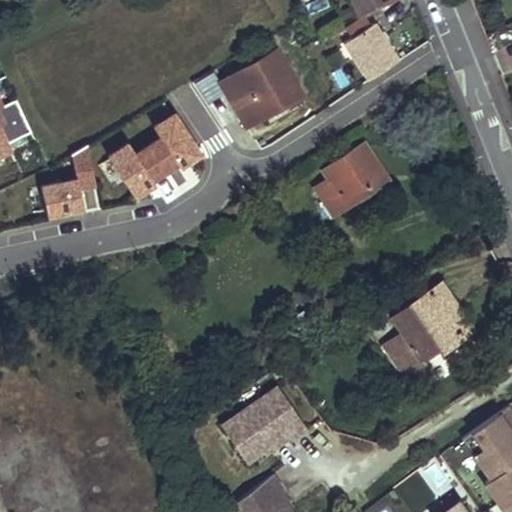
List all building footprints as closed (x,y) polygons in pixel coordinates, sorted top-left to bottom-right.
[(390,47),(365,10),(336,30),(362,67),(390,47)] [(388,41),(399,58),(424,41),(413,24),(388,41)] [(261,44),(208,76),(230,119),(286,89),(261,44)] [(36,155),(47,176),(145,118),(191,91),(181,71),(36,155)] [(145,118),(160,146),(204,120),(191,91),(145,118)] [(0,105),(0,163),(12,159),(5,143),(27,135),(13,101),(0,105)] [(326,204),(338,197),(335,191),(359,177),(362,182),(379,172),(357,136),(314,162),(319,170),(309,177),(326,204)] [(36,189),(41,220),(100,211),(91,159),(70,163),(74,183),(36,189)] [(338,197),(362,182),(359,177),(335,191),(338,197)] [(429,340),(467,313),(445,280),(455,274),(445,260),(410,284),(427,309),(414,318),(429,340)] [(445,280),(467,313),(477,306),(455,274),(445,280)] [(397,330),(367,351),(381,373),(412,352),(397,330)] [(297,412),(267,368),(212,405),(238,443),(261,427),(278,415),(281,419),(283,422),(297,412)] [(511,411),(511,393),(492,407),(500,420),(511,411)] [(498,511),(511,511),(511,449),(509,445),(511,442),(511,436),(509,432),(500,420),(492,407),(485,397),(449,423),(478,465),(472,469),(501,510),(498,511)] [(511,429),(511,411),(500,420),(509,432),(511,429)] [(264,430),(281,419),(278,415),(261,427),(264,430)] [(293,511),(278,491),(266,474),(269,472),(272,470),(262,456),(219,487),(237,511),(293,511)] [(435,456),(418,471),(436,491),(452,477),(435,456)] [(281,489),(269,472),(266,474),(278,491),(281,489)] [(469,511),(450,484),(422,503),(428,511),(425,511),(469,511)] [(425,511),(428,511),(422,503),(410,511),(425,511)]
